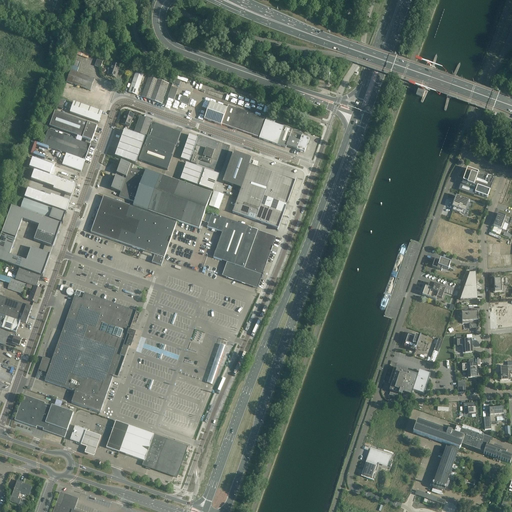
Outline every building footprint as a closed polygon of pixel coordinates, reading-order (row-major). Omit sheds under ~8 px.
[(95,66),(100,68),(103,60),(98,58),(95,66)] [(116,78),(120,66),(111,63),(107,75),(116,78)] [(94,79),(77,73),(78,68),(73,66),(71,71),(66,82),(90,91),(94,79)] [(136,95),(143,76),(135,73),(129,92),(136,95)] [(161,104),(169,84),(149,77),(141,97),(161,104)] [(174,100),(178,89),(171,87),(167,98),(174,100)] [(418,90),(416,96),(422,98),(424,92),(418,90)] [(188,105),(190,100),(182,97),(180,102),(188,105)] [(98,123),(102,113),(74,102),(70,113),(98,123)] [(221,126),(221,125),(227,108),(210,102),(204,119),(221,126)] [(227,108),(221,125),(258,137),(264,118),(228,106),(227,108)] [(92,141),(97,126),(55,111),(49,126),(92,141)] [(129,127),(133,115),(126,112),(121,124),(129,127)] [(146,137),(151,121),(139,117),(134,133),(146,137)] [(277,145),(284,127),(265,120),(259,139),(277,145)] [(176,147),(181,132),(152,122),(147,137),(148,137),(144,146),(138,161),(167,171),(172,156),(175,147),(176,147)] [(292,130),(284,127),(277,145),(285,148),(286,146),(304,153),(309,139),(302,137),(303,134),(292,130)] [(66,154),(85,160),(90,145),(48,130),(43,145),(66,154)] [(122,137),(143,144),(145,138),(124,130),(122,137)] [(140,151),(143,144),(122,137),(119,144),(140,151)] [(138,158),(140,151),(119,144),(117,150),(138,158)] [(38,160),(52,165),(57,151),(43,146),(38,160)] [(211,159),(214,151),(206,148),(203,156),(211,159)] [(136,164),(138,158),(117,150),(115,156),(115,157),(136,164)] [(81,172),(85,160),(66,154),(62,165),(81,172)] [(32,159),(29,168),(50,176),(53,166),(32,159)] [(144,174),(132,169),(133,165),(121,161),(116,174),(122,176),(121,179),(115,176),(111,189),(120,193),(119,197),(134,202),(133,206),(199,228),(212,193),(146,170),(144,174)] [(184,169),(201,175),(203,169),(189,164),(186,163),(184,169)] [(278,229),(294,181),(250,166),(233,213),(278,229)] [(199,180),(201,175),(184,169),(182,174),(199,180)] [(481,174),(467,169),(462,181),(466,182),(465,186),(476,190),(474,194),(487,198),(495,176),(485,173),(482,172),(481,174)] [(33,170),(30,179),(54,188),(53,190),(72,196),(76,186),(33,170)] [(204,170),(199,186),(213,191),(219,175),(204,170)] [(197,186),(199,180),(182,174),(180,180),(183,181),(197,186)] [(27,189),(24,198),(66,213),(70,202),(51,195),(51,197),(27,189)] [(209,207),(218,211),(223,196),(214,193),(209,207)] [(162,267),(163,260),(176,223),(129,206),(103,197),(91,233),(154,255),(151,263),(162,267)] [(455,201),(452,211),(464,215),(468,203),(469,202),(455,197),(454,201),(455,201)] [(62,224),(65,214),(24,199),(20,209),(62,224)] [(11,207),(2,233),(15,238),(22,220),(39,226),(34,240),(53,247),(61,225),(11,207)] [(263,276),(264,274),(263,274),(276,237),(208,213),(204,222),(209,224),(207,228),(222,233),(213,258),(227,263),(222,277),(258,289),(261,279),(262,279),(262,277),(262,275),(263,276)] [(502,215),(498,214),(495,221),(494,220),(492,226),(502,230),(505,222),(506,223),(505,224),(509,225),(511,218),(502,215)] [(441,243),(439,246),(443,248),(443,247),(449,249),(453,239),(455,240),(457,233),(446,228),(444,234),(445,235),(442,243),(441,243)] [(9,255),(15,240),(1,235),(0,238),(0,261),(43,277),(50,255),(31,248),(26,261),(9,255)] [(499,242),(490,242),(492,262),(501,262),(501,264),(511,264),(511,253),(500,253),(499,242)] [(450,263),(440,259),(439,262),(434,261),(432,268),(441,271),(442,268),(448,270),(450,263)] [(36,287),(40,277),(19,269),(16,280),(36,287)] [(15,279),(17,274),(9,271),(7,277),(15,279)] [(469,273),(460,300),(477,300),(475,273),(469,273)] [(22,294),(23,290),(25,285),(11,280),(11,279),(0,274),(0,280),(10,284),(8,289),(22,294)] [(493,286),(493,293),(504,292),(503,284),(505,284),(505,285),(509,285),(508,279),(508,278),(498,279),(494,279),(494,287),(493,287),(493,286)] [(445,289),(429,283),(427,288),(425,287),(422,295),(436,300),(435,300),(436,297),(441,299),(445,289)] [(37,303),(41,290),(41,289),(34,287),(31,296),(30,296),(28,300),(37,303)] [(118,378),(123,363),(133,335),(128,333),(136,312),(77,291),(51,363),(42,360),(39,370),(48,373),(45,381),(75,392),(104,402),(113,377),(118,378)] [(32,307),(0,295),(0,314),(26,323),(32,307)] [(506,306),(493,306),(493,312),(496,312),(496,326),(511,325),(511,314),(506,315),(506,306)] [(468,313),(467,311),(468,311),(461,311),(461,312),(462,324),(470,324),(470,325),(469,325),(469,329),(478,329),(478,316),(477,316),(477,312),(471,312),(471,313),(468,313)] [(0,327),(16,333),(20,322),(0,314),(0,327)] [(0,343),(5,345),(9,334),(0,330),(0,343)] [(19,346),(22,340),(14,337),(9,335),(7,338),(13,340),(12,343),(19,346)] [(415,352),(420,336),(420,337),(415,336),(414,338),(408,336),(405,343),(416,347),(415,351),(415,352)] [(466,340),(456,340),(457,346),(462,346),(462,354),(473,353),(473,354),(473,347),(472,347),(470,347),(470,344),(471,344),(471,340),(466,340)] [(221,360),(226,346),(222,345),(219,344),(215,358),(213,362),(207,380),(213,382),(219,364),(221,360)] [(468,364),(462,365),(462,371),(466,371),(466,370),(467,370),(468,378),(478,378),(478,371),(478,372),(476,372),(476,368),(477,368),(476,364),(473,364),(473,360),(468,361),(468,364)] [(511,373),(511,366),(505,367),(500,367),(500,375),(499,375),(499,374),(499,382),(500,382),(500,381),(510,381),(510,373),(511,372),(511,373)] [(390,389),(389,391),(391,391),(390,395),(398,396),(399,395),(401,396),(402,393),(411,396),(413,391),(415,392),(424,395),(430,375),(419,371),(418,375),(397,368),(390,389)] [(104,402),(75,392),(71,403),(100,413),(100,414),(104,402)] [(51,406),(51,407),(44,405),(45,403),(23,396),(14,421),(36,428),(37,426),(43,429),(43,431),(64,438),(73,413),(51,406)] [(467,411),(464,411),(464,414),(468,414),(468,415),(471,414),(476,414),(475,408),(474,408),(474,403),(467,404),(467,411)] [(503,417),(503,407),(503,406),(496,407),(497,407),(497,408),(489,409),(489,413),(489,418),(484,418),(485,430),(491,430),(490,423),(497,423),(496,419),(495,419),(495,418),(503,417)] [(463,437),(454,433),(453,433),(451,432),(447,431),(417,421),(413,433),(449,445),(448,448),(446,449),(445,448),(433,484),(433,483),(432,485),(433,485),(432,487),(433,489),(441,491),(443,490),(443,491),(444,489),(445,488),(444,487),(457,452),(456,452),(456,450),(457,448),(459,449),(460,447),(461,443),(463,439),(463,437)] [(116,422),(106,448),(113,451),(113,450),(118,452),(118,453),(119,453),(129,426),(116,422)] [(82,445),(86,432),(87,430),(75,426),(70,440),(78,443),(81,444),(81,445),(82,445)] [(129,426),(119,453),(144,461),(142,466),(177,478),(188,447),(129,426)] [(480,432),(462,426),(461,429),(460,428),(460,429),(456,428),(453,433),(454,433),(463,437),(463,439),(461,443),(484,451),(483,454),(510,463),(511,457),(504,454),(505,453),(506,453),(506,452),(500,450),(500,449),(493,447),(493,448),(488,446),(491,439),(479,435),(480,432)] [(85,430),(80,444),(86,446),(84,452),(93,456),(100,436),(85,430)] [(371,450),(368,459),(386,466),(388,459),(389,460),(391,456),(387,455),(387,456),(371,450)] [(364,470),(362,476),(365,477),(365,478),(372,480),(377,466),(366,462),(363,469),(364,470)] [(28,496),(31,488),(22,485),(22,483),(17,481),(10,502),(19,505),(21,500),(18,499),(20,493),(28,496)] [(76,511),(74,511),(78,500),(60,493),(53,511),(76,511)] [(444,505),(445,501),(426,494),(424,498),(444,505)]
